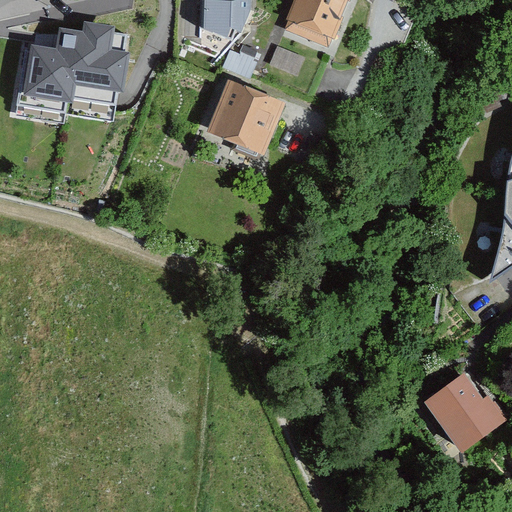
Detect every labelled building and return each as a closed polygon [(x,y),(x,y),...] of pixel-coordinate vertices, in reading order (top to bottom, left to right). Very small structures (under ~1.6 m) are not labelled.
[(204,0),(203,28),(227,39),(231,29),(243,34),(252,14),(252,0),(204,0)] [(347,0),(299,0),(287,32),(330,48),(347,0)] [(52,52),(27,49),(19,100),(68,107),(71,90),(119,97),(125,55),(108,53),(112,29),(80,24),(78,35),(55,32),(52,52)] [(281,51),(273,71),(301,82),(309,62),(281,51)] [(260,66),(233,55),(227,70),(254,81),(260,66)] [(502,101),(511,97),(511,73),(476,88),(486,114),(504,107),(502,101)] [(289,112),(231,88),(210,140),(268,163),(289,112)] [(316,136),(299,165),(312,173),(329,144),(316,136)] [(511,153),(508,164),(505,212),(488,290),(511,274),(511,153)] [(468,380),(433,404),(466,452),(507,423),(492,402),(486,406),(468,380)]
